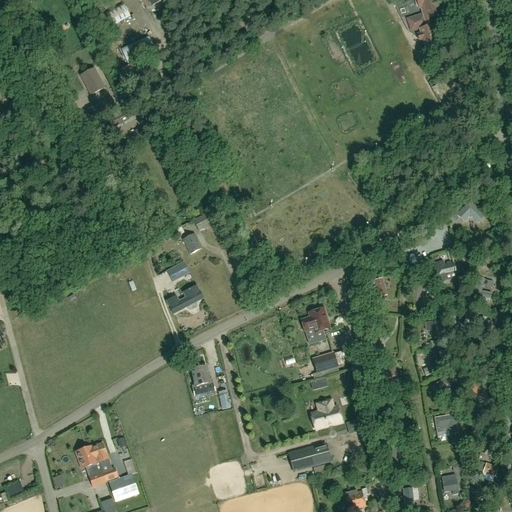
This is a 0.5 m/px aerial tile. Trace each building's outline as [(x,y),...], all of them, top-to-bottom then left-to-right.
[(439,45),(431,18),(441,15),(439,10),(441,9),(437,0),(416,0),(419,8),(421,14),(406,19),(410,33),(418,31),(419,34),(416,35),(418,42),(422,41),(424,50),(439,45)] [(123,3),(102,14),(109,28),(130,16),(123,3)] [(155,52),(148,37),(121,49),(128,64),(155,52)] [(124,77),(140,69),(136,61),(120,69),(124,77)] [(81,76),(91,96),(104,89),(94,69),(81,76)] [(113,93),(120,107),(130,102),(124,88),(113,93)] [(111,97),(95,106),(101,116),(116,108),(111,97)] [(10,106),(19,115),(27,108),(18,98),(10,106)] [(125,111),(118,115),(106,121),(111,130),(129,120),(125,111)] [(51,153),(62,144),(58,140),(47,148),(51,153)] [(470,203),(457,215),(464,222),(470,216),(478,223),(484,217),(470,203)] [(199,232),(214,224),(209,213),(193,221),(199,232)] [(449,220),(454,224),(459,219),(454,215),(449,220)] [(160,244),(178,234),(175,230),(157,239),(160,244)] [(182,240),(190,255),(202,249),(194,234),(182,240)] [(443,261),(434,263),(439,282),(444,281),(442,275),(456,272),(454,263),(444,265),(443,261)] [(173,283),(190,273),(183,262),(166,271),(173,283)] [(358,281),(360,289),(368,287),(365,279),(358,281)] [(488,282),(477,279),(474,297),(490,300),(491,293),(486,292),(488,282)] [(432,283),(413,281),(411,302),(420,303),(421,291),(431,293),(432,283)] [(197,305),(196,302),(203,299),(196,286),(183,293),(186,298),(179,302),(176,297),(166,302),(173,314),(186,307),(188,310),(189,311),(192,311),(196,309),(197,307),(197,305)] [(310,318),(301,320),(304,332),(305,332),(309,345),(326,340),(323,330),(329,329),(323,309),(308,313),(310,318)] [(488,333),(492,325),(475,316),(471,325),(488,333)] [(445,321),(425,323),(425,332),(433,331),(434,335),(436,335),(437,339),(446,338),(445,321)] [(364,362),(369,361),(382,358),(378,341),(365,343),(368,353),(363,354),(364,362)] [(313,360),(317,373),(337,367),(333,353),(313,360)] [(445,370),(441,358),(429,362),(431,367),(423,370),(425,376),(445,370)] [(206,367),(191,371),(195,386),(192,387),(194,397),(215,392),(213,382),(210,383),(206,367)] [(398,383),(395,368),(371,372),(374,387),(398,383)] [(462,385),(454,373),(429,388),(434,395),(449,386),(452,392),(462,385)] [(325,379),(310,383),(312,391),(327,387),(325,379)] [(485,389),(475,382),(468,392),(478,399),(479,397),(490,404),(495,396),(485,389)] [(230,409),(227,390),(218,392),(222,410),(230,409)] [(315,430),(341,422),(337,407),(333,408),(331,400),(317,404),(319,412),(311,414),(315,430)] [(396,411),(391,412),(382,413),(384,419),(386,418),(386,421),(382,422),(383,428),(386,427),(386,429),(395,427),(393,418),(398,417),(396,411)] [(455,414),(434,418),(437,437),(459,434),(455,414)] [(124,438),(118,440),(120,448),(127,446),(124,438)] [(97,455),(106,482),(118,478),(114,468),(112,469),(108,460),(106,454),(102,443),(87,449),(90,457),(97,455)] [(330,462),(325,444),(288,454),(293,472),(330,462)] [(87,449),(87,448),(76,452),(82,469),(86,468),(92,487),(96,495),(103,493),(109,491),(106,482),(97,455),(90,457),(87,449)] [(130,470),(138,468),(135,452),(127,453),(130,470)] [(498,468),(486,464),(482,473),(494,478),(498,468)] [(108,483),(115,503),(139,495),(132,474),(108,483)] [(441,478),(442,483),(444,493),(452,492),(453,496),(459,495),(458,491),(456,476),(441,478)] [(414,507),(412,489),(402,490),(404,503),(402,503),(402,508),(414,507)] [(367,491),(362,492),(357,493),(356,491),(345,494),(349,511),(365,507),(363,496),(367,495),(367,491)] [(369,504),(370,511),(380,511),(377,502),(369,504)]
